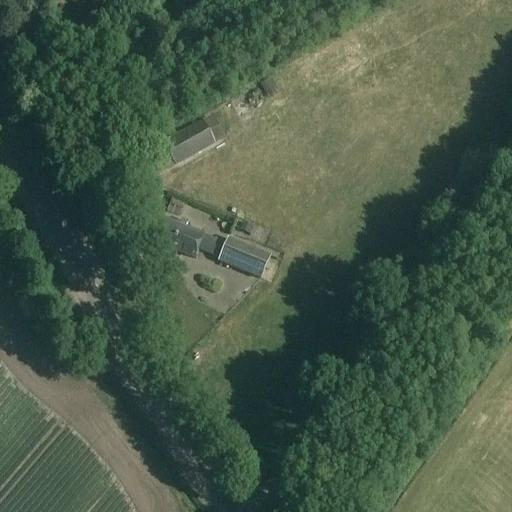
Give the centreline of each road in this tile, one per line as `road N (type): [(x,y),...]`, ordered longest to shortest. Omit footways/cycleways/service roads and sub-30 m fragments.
road 1 (tertiary): [(231,511),(152,399),(0,128)]
road 2 (track): [(511,155),(335,407),(247,511)]
